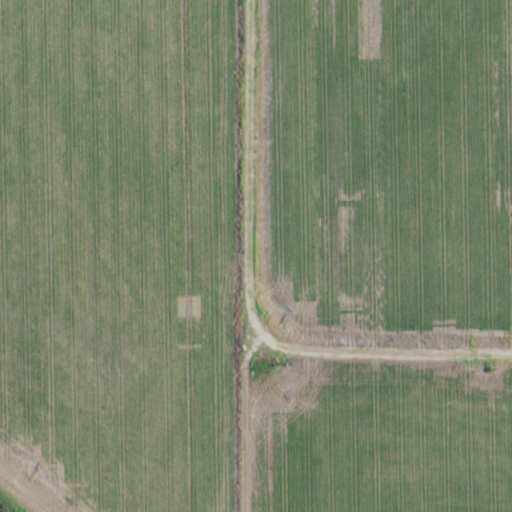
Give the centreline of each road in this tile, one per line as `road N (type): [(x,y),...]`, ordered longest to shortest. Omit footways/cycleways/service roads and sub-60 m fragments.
road 1 (track): [(0,474),(36,511),(247,201),(249,511)]
road 2 (track): [(249,357),(511,361)]
